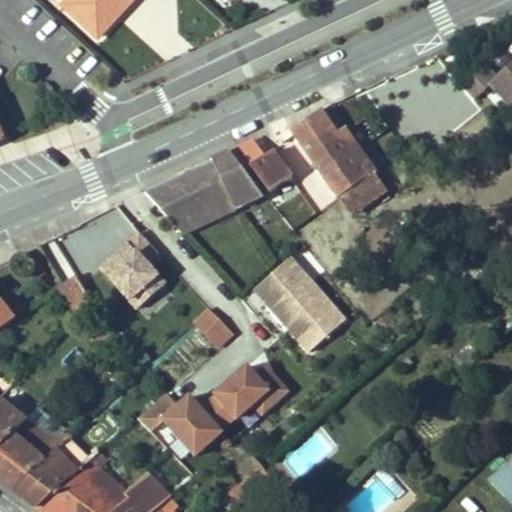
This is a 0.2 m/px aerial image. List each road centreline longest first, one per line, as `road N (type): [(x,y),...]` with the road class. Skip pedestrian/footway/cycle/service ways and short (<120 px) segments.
road 1 (tertiary): [(455,0),(161,146),(0,210)]
road 2 (residential): [(0,4),(122,107),(349,0)]
